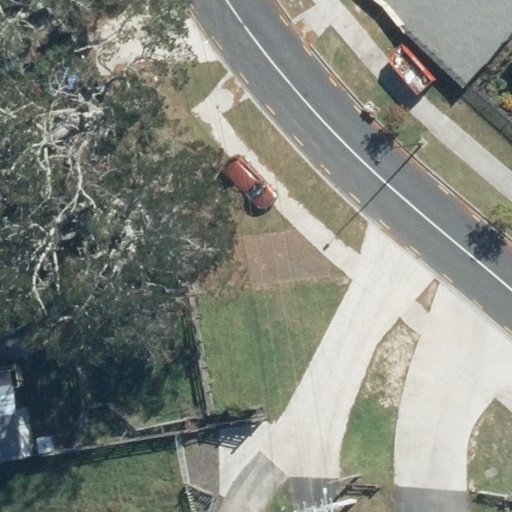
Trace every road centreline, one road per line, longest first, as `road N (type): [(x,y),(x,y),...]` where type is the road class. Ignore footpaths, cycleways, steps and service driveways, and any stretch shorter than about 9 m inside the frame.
road 1 (residential): [(481,259),(329,121),(222,0)]
road 2 (unclassified): [(424,511),(440,318),(481,259)]
